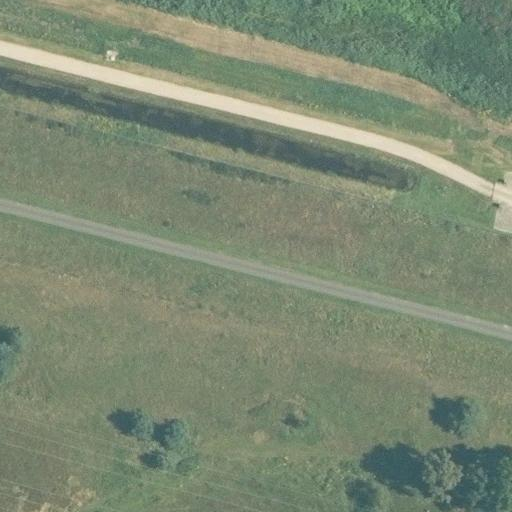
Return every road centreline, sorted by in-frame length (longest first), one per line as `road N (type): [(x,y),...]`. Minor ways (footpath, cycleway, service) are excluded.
road 1 (track): [(0,50),(420,160),(511,198)]
road 2 (unclassified): [(0,203),(511,332)]
